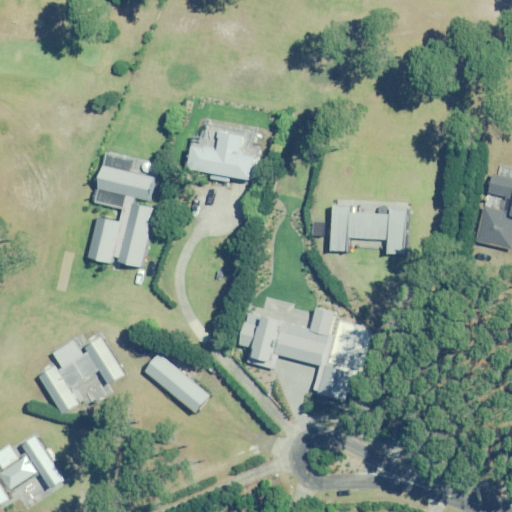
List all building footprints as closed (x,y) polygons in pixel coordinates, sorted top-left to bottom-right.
[(222,150),(196,145),(191,168),(214,173),(213,179),(232,182),(233,176),(254,181),(258,158),(244,155),(247,136),(225,131),(222,150)] [(511,168),(498,165),(479,242),(511,250),(511,168)] [(410,204),(352,201),(352,207),(343,206),(344,201),(338,201),(336,251),(351,252),(352,238),(393,240),(392,254),(408,255),(410,204)] [(322,362),(329,334),(319,331),(322,321),(270,307),(267,318),(256,315),(249,343),(322,362)] [(91,353),(87,356),(83,350),(80,346),(76,339),(55,352),(63,364),(66,370),(62,372),(58,367),(42,377),(66,414),(82,404),(72,389),(102,370),(111,385),(127,375),(103,338),(88,348),(91,353)] [(262,351),(244,347),(241,357),(259,362),(262,351)] [(213,398),(196,383),(182,399),(198,414),(213,398)] [(0,508),(13,500),(9,494),(12,492),(13,494),(42,475),(40,473),(42,472),(54,489),(67,480),(55,462),(58,460),(51,449),(48,452),(43,445),(39,438),(26,447),(30,453),(22,459),(12,444),(0,452),(0,459),(6,469),(0,472),(0,508)]
